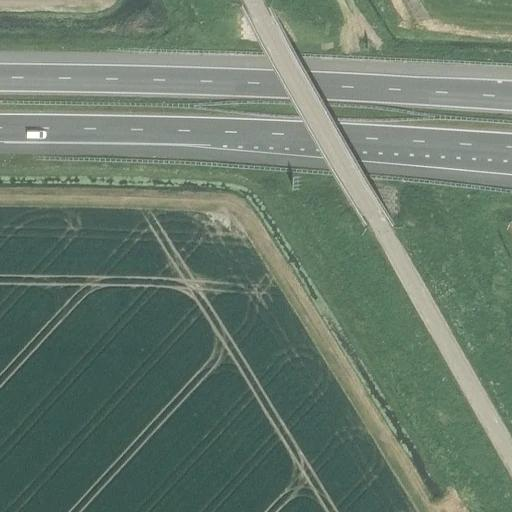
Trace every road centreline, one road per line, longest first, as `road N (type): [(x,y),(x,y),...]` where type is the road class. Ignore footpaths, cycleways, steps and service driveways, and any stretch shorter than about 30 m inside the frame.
road 1 (unclassified): [(511,462),(250,0)]
road 2 (motorway): [(511,97),(332,82),(0,72)]
road 3 (motorway): [(0,128),(511,148)]
